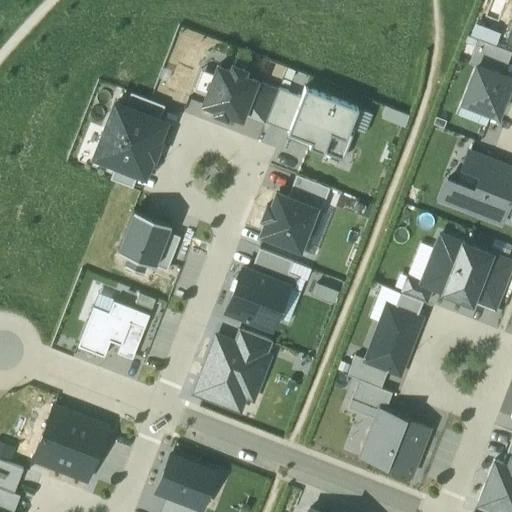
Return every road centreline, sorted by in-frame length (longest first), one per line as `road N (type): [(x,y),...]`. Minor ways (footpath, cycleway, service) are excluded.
road 1 (residential): [(404,511),(154,416)]
road 2 (residential): [(154,416),(231,217)]
road 3 (residential): [(231,217),(253,158),(189,133),(167,192)]
road 4 (residential): [(478,408),(501,349),(444,328),(421,387)]
road 5 (residential): [(154,416),(0,356)]
